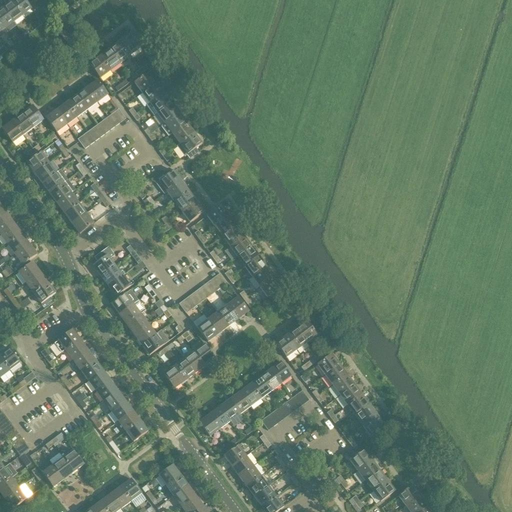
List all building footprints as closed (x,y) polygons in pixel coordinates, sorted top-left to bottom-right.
[(8,4),(3,8),(14,23),(23,16),(10,0),(6,0),(6,1),(8,4)] [(10,0),(23,16),(32,9),(24,0),(10,0)] [(0,22),(5,29),(14,23),(3,8),(0,10),(0,22)] [(130,35),(119,43),(130,57),(140,50),(130,35)] [(119,43),(109,50),(120,64),(130,57),(119,43)] [(109,50),(99,57),(110,72),(120,64),(109,50)] [(110,72),(99,57),(88,65),(99,80),(110,72)] [(134,84),(142,95),(156,84),(148,73),(134,84)] [(97,81),(86,89),(97,103),(107,95),(97,81)] [(142,95),(149,105),(163,94),(156,84),(142,95)] [(86,89),(76,96),(87,111),(97,103),(86,89)] [(149,105),(157,115),(171,104),(163,94),(149,105)] [(76,96),(66,104),(77,118),(87,111),(76,96)] [(66,104),(56,111),(67,126),(77,118),(66,104)] [(157,115),(164,125),(178,114),(171,104),(157,115)] [(22,114),(22,115),(32,129),(43,121),(32,107),(28,110),(26,109),(22,112),(22,114)] [(118,110),(112,114),(120,124),(126,120),(118,110)] [(67,126),(56,111),(45,119),(56,133),(67,126)] [(111,115),(107,118),(115,128),(120,124),(112,114),(111,112),(109,113),(111,115)] [(161,127),(168,137),(172,135),(186,124),(178,114),(161,127)] [(22,115),(11,122),(22,136),(32,129),(22,115)] [(99,117),(101,120),(110,132),(115,128),(107,118),(103,121),(100,117),(99,117)] [(98,123),(99,124),(97,125),(105,135),(110,132),(101,120),(98,123)] [(22,136),(11,122),(1,130),(11,144),(22,136)] [(186,124),(172,135),(179,145),(193,135),(186,124)] [(97,125),(92,129),(100,139),(105,135),(97,125)] [(92,129),(87,133),(95,143),(100,139),(92,129)] [(87,133),(82,136),(90,147),(95,143),(87,133)] [(193,135),(179,145),(176,147),(184,158),(201,145),(193,135)] [(90,147),(82,136),(77,140),(85,150),(90,147)] [(47,156),(60,146),(56,142),(43,152),(47,156)] [(27,163),(35,174),(49,163),(41,153),(27,163)] [(35,174),(42,184),(57,173),(49,163),(35,174)] [(42,184),(49,194),(68,181),(60,171),(57,173),(42,184)] [(164,195),(167,193),(181,182),(178,177),(179,175),(176,171),(174,172),(173,171),(168,175),(167,174),(159,174),(150,181),(156,184),(161,191),(164,195)] [(49,194),(57,204),(71,194),(75,191),(68,181),(49,194)] [(167,193),(174,203),(189,192),(181,182),(167,193)] [(94,192),(102,202),(105,200),(98,190),(94,192)] [(174,203),(182,213),(196,202),(189,192),(174,203)] [(57,204),(64,215),(79,204),(71,194),(57,204)] [(196,202),(182,213),(190,223),(204,212),(196,202)] [(64,215),(72,225),(86,214),(79,204),(64,215)] [(206,217),(214,227),(228,217),(221,206),(206,217)] [(86,214),(72,225),(80,235),(94,225),(86,214)] [(0,219),(0,235),(14,225),(7,215),(0,219)] [(214,227),(222,237),(236,227),(228,217),(214,227)] [(0,235),(7,246),(22,235),(14,225),(0,235)] [(222,237),(230,247),(244,237),(236,227),(222,237)] [(7,246),(14,256),(29,245),(22,235),(7,246)] [(230,247),(237,257),(251,247),(244,237),(230,247)] [(29,245),(14,256),(22,266),(37,256),(29,245)] [(92,266),(100,277),(115,266),(110,259),(115,256),(108,247),(94,258),(97,262),(92,266)] [(237,257),(245,267),(259,257),(251,247),(237,257)] [(130,255),(138,265),(142,262),(134,252),(130,255)] [(245,267),(252,278),(266,267),(259,257),(245,267)] [(18,273),(26,284),(40,273),(32,263),(18,273)] [(100,277),(108,287),(123,276),(115,266),(100,277)] [(252,278),(260,288),(274,277),(266,267),(252,278)] [(26,284),(33,294),(48,283),(40,273),(26,284)] [(123,276),(108,287),(116,298),(130,287),(128,283),(131,280),(126,274),(123,276)] [(221,274),(215,278),(222,287),(228,283),(221,274)] [(274,277),(260,288),(268,298),(282,288),(274,277)] [(215,278),(210,281),(217,291),(222,287),(215,278)] [(210,281),(205,285),(212,295),(217,291),(210,281)] [(48,283),(33,294),(41,305),(55,294),(48,283)] [(205,285),(200,289),(207,299),(212,295),(205,285)] [(200,289),(195,293),(202,302),(207,299),(200,289)] [(127,309),(133,305),(138,302),(138,301),(130,291),(111,305),(119,315),(127,309)] [(195,293),(190,296),(197,306),(202,302),(195,293)] [(7,298),(15,308),(18,305),(11,295),(7,298)] [(190,296),(184,300),(192,310),(197,306),(190,296)] [(238,297),(228,305),(239,320),(249,312),(238,297)] [(192,310),(184,300),(179,304),(186,314),(192,310)] [(163,314),(167,311),(159,301),(155,305),(162,315),(163,314)] [(119,315),(127,326),(141,315),(145,311),(138,302),(133,305),(127,309),(119,315)] [(228,305),(218,313),(229,327),(239,320),(228,305)] [(218,313),(208,320),(218,335),(229,327),(218,313)] [(127,326),(134,336),(148,325),(141,315),(127,326)] [(218,335),(208,320),(207,321),(203,315),(193,323),(208,343),(218,335)] [(306,321),(296,329),(307,343),(317,336),(306,321)] [(134,336),(142,346),(156,335),(148,325),(134,336)] [(296,329),(286,336),(297,351),(307,343),(296,329)] [(73,331),(72,330),(54,344),(62,354),(66,351),(80,341),(76,336),(78,335),(77,334),(74,330),(73,331)] [(156,335),(142,346),(149,356),(164,346),(169,342),(161,331),(160,332),(156,335)] [(297,351),(286,336),(275,344),(286,359),(297,351)] [(66,351),(73,361),(88,351),(80,341),(66,351)] [(205,345),(194,352),(205,367),(216,359),(205,345)] [(9,349),(0,355),(0,358),(9,371),(20,363),(9,349)] [(49,364),(52,361),(44,351),(41,353),(45,359),(49,364)] [(73,361),(81,371),(95,361),(88,351),(73,361)] [(164,354),(162,351),(156,355),(159,359),(160,358),(163,362),(167,359),(164,355),(164,354)] [(169,351),(164,354),(169,360),(171,363),(173,362),(171,359),(174,357),(169,351)] [(194,352),(184,360),(195,374),(205,367),(194,352)] [(317,365),(325,376),(339,365),(331,355),(317,365)] [(317,356),(307,364),(309,367),(319,360),(317,356)] [(0,358),(0,378),(9,371),(0,358)] [(184,360),(174,367),(185,382),(195,374),(184,360)] [(81,371),(88,382),(103,371),(95,361),(81,371)] [(281,363),(270,370),(281,384),(291,377),(281,363)] [(325,376),(332,386),(347,375),(339,365),(325,376)] [(185,382),(174,367),(163,375),(164,376),(162,378),(165,382),(167,380),(174,390),(185,382)] [(270,370),(260,378),(270,392),(281,384),(270,370)] [(88,382),(96,392),(110,381),(103,371),(88,382)] [(332,386),(340,396),(354,385),(347,375),(332,386)] [(256,381),(250,385),(261,399),(270,392),(260,378),(256,381)] [(96,392),(103,402),(118,391),(110,381),(96,392)] [(250,385),(240,393),(250,407),(261,399),(250,385)] [(340,396),(347,406),(362,395),(354,385),(340,396)] [(103,402),(111,412),(125,401),(118,391),(103,402)] [(302,391),(296,396),(304,405),(309,401),(302,391)] [(240,393),(230,400),(240,414),(250,407),(240,393)] [(347,406),(355,416),(369,406),(362,395),(347,406)] [(296,396),(292,399),(299,409),(304,405),(296,396)] [(292,399),(287,403),(294,413),(299,409),(292,399)] [(230,400),(220,408),(234,427),(244,420),(240,415),(240,414),(230,400)] [(111,412),(118,422),(133,411),(125,401),(111,412)] [(287,403),(281,407),(289,416),(294,413),(287,403)] [(355,416),(362,426),(377,416),(369,406),(355,416)] [(214,409),(215,412),(210,416),(220,430),(230,422),(234,428),(234,427),(220,408),(218,407),(214,409)] [(281,407),(276,411),(284,420),(289,416),(281,407)] [(118,422),(126,432),(140,421),(133,411),(118,422)] [(276,411),(272,414),(279,424),(284,420),(276,411)] [(272,414),(266,418),(273,428),(279,424),(272,414)] [(220,430),(210,416),(199,423),(210,437),(220,430)] [(377,416),(362,426),(370,437),(385,426),(377,416)] [(273,428),(266,418),(261,422),(268,432),(273,428)] [(0,439),(5,437),(1,432),(11,424),(7,419),(0,424),(0,429),(0,430),(0,439)] [(140,421),(126,432),(134,442),(148,432),(140,421)] [(5,437),(15,429),(11,424),(1,432),(5,437)] [(5,437),(9,442),(18,435),(15,429),(5,437)] [(9,442),(12,447),(22,440),(18,435),(9,442)] [(349,436),(345,439),(353,450),(357,447),(353,442),(349,436)] [(12,447),(16,452),(26,445),(22,440),(12,447)] [(26,445),(16,452),(20,457),(30,450),(26,445)] [(224,457),(232,467),(246,457),(238,446),(224,457)] [(73,451),(63,459),(73,473),(84,465),(73,451)] [(350,461),(358,472),(372,461),(364,451),(350,461)] [(232,467),(239,478),(253,467),(246,457),(232,467)] [(63,459),(53,466),(63,480),(73,473),(63,459)] [(358,472),(365,482),(379,471),(372,461),(358,472)] [(158,476),(166,487),(180,476),(173,465),(158,476)] [(63,480),(53,466),(42,474),(53,488),(63,480)] [(239,478),(247,488),(261,477),(253,467),(239,478)] [(0,471),(0,487),(12,478),(4,468),(0,471)] [(365,482),(373,492),(387,481),(379,471),(365,482)] [(166,487),(173,497),(188,486),(180,476),(166,487)] [(247,488),(254,498),(268,487),(261,477),(247,488)] [(0,487),(0,492),(5,499),(19,489),(12,478),(0,487)] [(131,480),(120,488),(131,502),(141,494),(131,480)] [(387,481),(373,492),(380,502),(395,492),(387,481)] [(297,482),(294,484),(301,495),(305,492),(301,487),(297,482)] [(173,497),(181,507),(195,496),(188,486),(173,497)] [(398,497),(406,507),(420,497),(412,486),(398,497)] [(254,498),(262,508),(276,497),(268,487),(254,498)] [(120,488),(110,495),(121,510),(131,502),(120,488)] [(19,489),(5,499),(13,510),(27,499),(19,489)] [(110,495),(100,503),(106,511),(117,511),(121,510),(110,495)] [(181,507),(184,511),(195,511),(203,506),(195,496),(181,507)] [(276,497),(262,508),(264,511),(278,511),(284,508),(276,497)] [(406,507),(409,511),(420,511),(428,507),(420,497),(406,507)] [(106,511),(100,503),(90,511),(106,511)]
